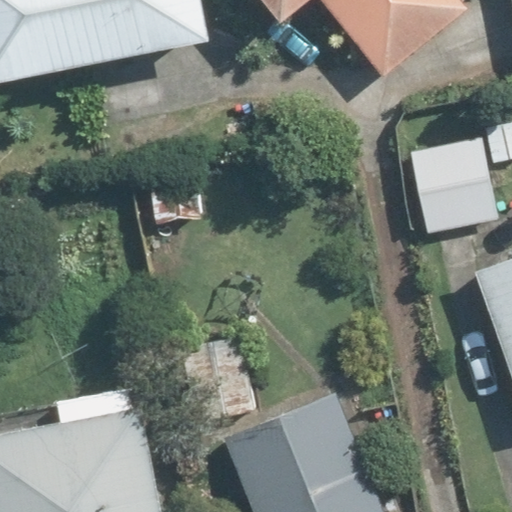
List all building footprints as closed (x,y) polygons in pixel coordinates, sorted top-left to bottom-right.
[(223,0),(0,0),(0,52),(5,77),(229,32),(223,0)] [(298,0),(305,10),(318,0),(342,0),(398,73),(483,8),(477,0),(298,0)] [(493,136),(421,148),(435,231),(507,219),(497,160),(511,158),(511,121),(491,125),(493,136)] [(511,261),(488,270),(511,335),(511,261)] [(394,511),(345,388),(238,431),(270,511),(394,511)] [(185,511),(163,394),(0,424),(0,476),(6,511),(185,511)]
